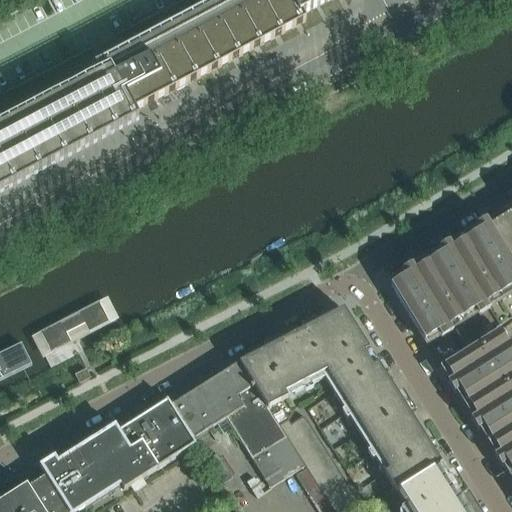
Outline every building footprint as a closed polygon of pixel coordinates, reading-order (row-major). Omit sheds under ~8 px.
[(301,16),(331,0),(41,0),(0,22),(0,97),(16,89),(24,104),(115,56),(116,58),(120,64),(0,128),(0,193),(138,120),(134,113),(305,23),(301,16)] [(511,213),(503,219),(478,234),(465,242),(441,257),(428,265),(404,280),(390,288),(424,343),(428,340),(461,392),(468,404),(484,428),(492,441),(507,465),(511,471),(511,213)] [(57,328),(64,346),(138,316),(130,297),(57,328)] [(441,466),(368,350),(343,311),(240,365),(239,366),(267,409),(287,398),(284,393),(326,372),(389,471),(384,474),(396,494),(441,466)] [(0,359),(0,381),(39,365),(31,346),(0,359)] [(267,409),(239,366),(172,407),(193,441),(227,421),(270,490),(305,469),(278,426),(267,409)] [(86,370),(75,377),(79,385),(90,379),(86,370)] [(124,492),(196,446),(193,441),(172,407),(169,401),(110,438),(107,433),(58,464),(55,459),(42,468),(41,467),(38,469),(44,478),(65,511),(80,511),(121,487),(124,492)] [(357,501),(306,420),(304,418),(303,418),(301,418),(291,425),(288,420),(278,426),(305,469),(332,511),(345,511),(355,505),(356,504),(357,503),(357,502),(357,501)] [(470,511),(441,466),(396,494),(407,511),(470,511)] [(65,511),(44,478),(35,484),(0,506),(0,511),(65,511)]
